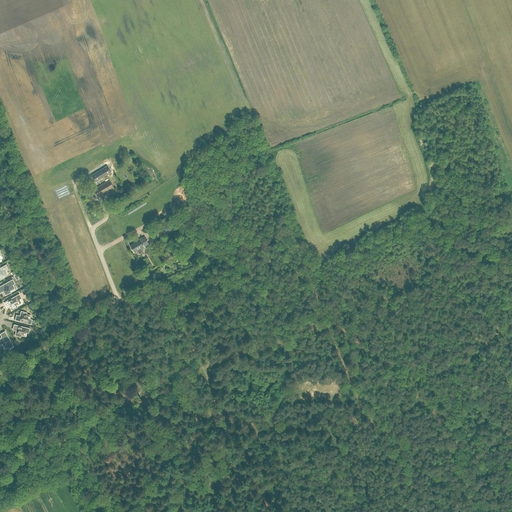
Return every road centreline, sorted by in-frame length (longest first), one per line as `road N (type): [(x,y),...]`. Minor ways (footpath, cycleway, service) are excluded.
road 1 (track): [(281,511),(230,416),(331,423),(412,401),(434,413),(511,388)]
road 2 (track): [(511,262),(456,243),(426,213),(411,139),(413,99)]
